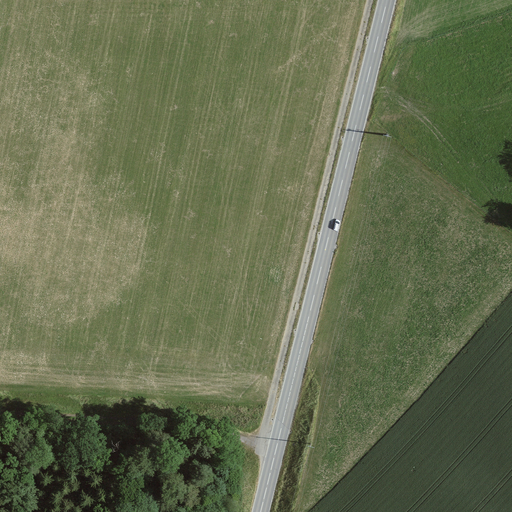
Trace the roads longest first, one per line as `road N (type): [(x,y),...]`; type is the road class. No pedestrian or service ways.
road 1 (primary): [(386,0),(260,511)]
road 2 (track): [(369,0),(261,446),(275,450)]
